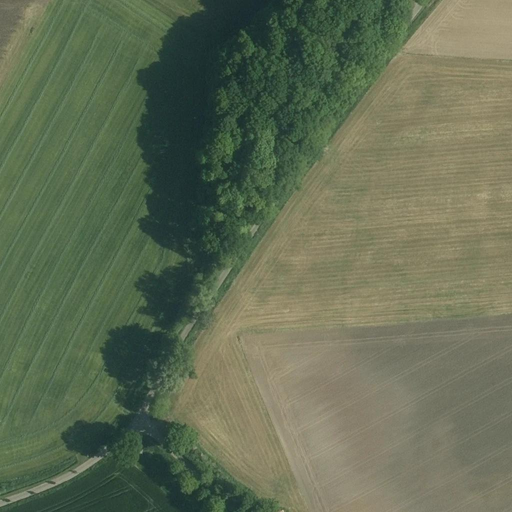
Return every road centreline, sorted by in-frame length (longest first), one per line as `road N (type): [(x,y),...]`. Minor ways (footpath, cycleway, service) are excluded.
road 1 (unclassified): [(134,419),(199,303),(417,0)]
road 2 (unclassified): [(0,501),(55,478),(134,419)]
road 3 (unclassified): [(229,511),(134,419)]
